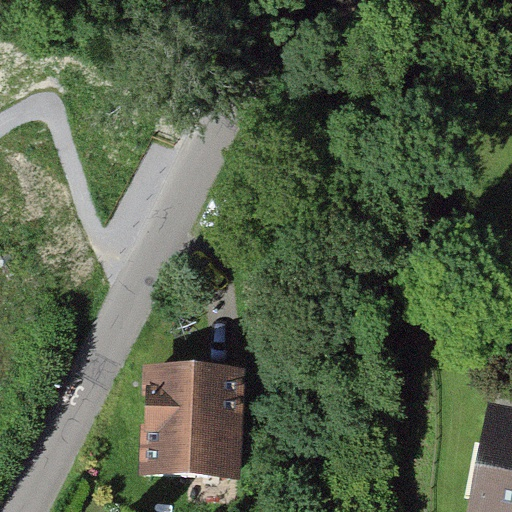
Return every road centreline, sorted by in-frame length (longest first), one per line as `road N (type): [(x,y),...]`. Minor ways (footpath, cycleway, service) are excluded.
road 1 (residential): [(273,0),(22,511)]
road 2 (track): [(0,127),(30,109),(54,109),(86,209),(109,252),(144,272)]
